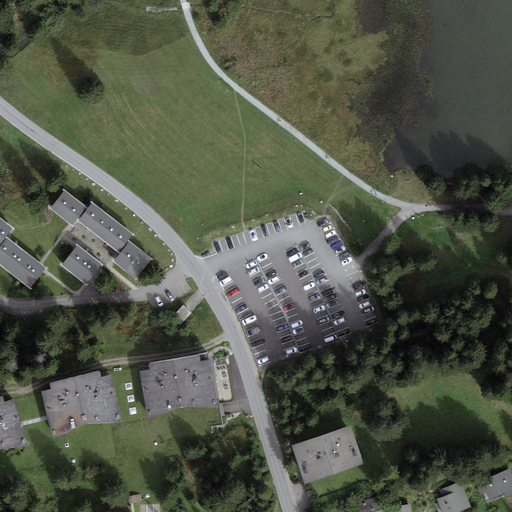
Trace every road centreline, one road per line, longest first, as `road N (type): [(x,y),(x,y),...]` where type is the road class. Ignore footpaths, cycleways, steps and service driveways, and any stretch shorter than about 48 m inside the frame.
road 1 (tertiary): [(194,266),(234,333),(290,511)]
road 2 (tertiary): [(0,103),(159,225),(194,266)]
road 3 (track): [(234,333),(0,392)]
road 4 (residential): [(194,266),(115,298),(0,301)]
